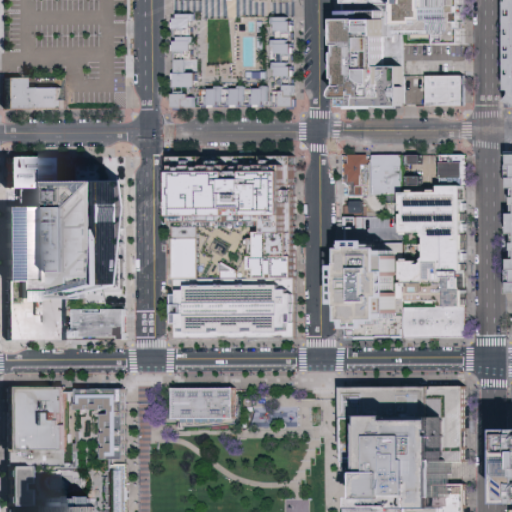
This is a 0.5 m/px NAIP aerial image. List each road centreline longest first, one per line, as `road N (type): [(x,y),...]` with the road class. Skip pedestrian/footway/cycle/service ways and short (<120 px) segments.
road 1 (residential): [(0,135),(511,133)]
road 2 (residential): [(152,0),(152,366)]
road 3 (residential): [(323,365),(318,0)]
road 4 (residential): [(152,366),(511,364)]
road 5 (secondary): [(490,0),(494,342)]
road 6 (secondary): [(494,342),(495,511)]
road 7 (residential): [(0,365),(152,366)]
